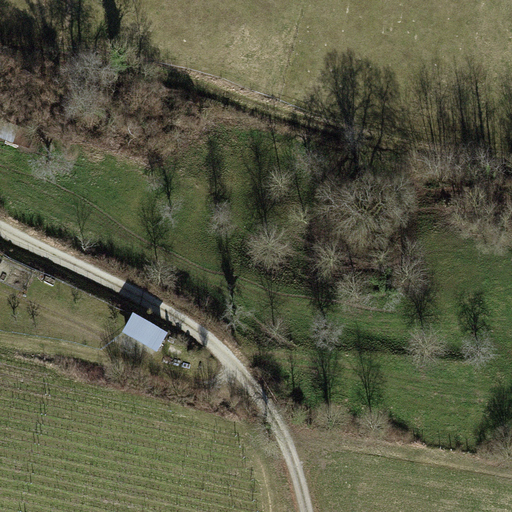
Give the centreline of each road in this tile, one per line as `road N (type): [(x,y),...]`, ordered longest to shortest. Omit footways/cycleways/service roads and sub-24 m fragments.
road 1 (track): [(0,55),(283,104),(511,159)]
road 2 (track): [(0,228),(138,295),(220,352),(268,411),(300,511)]
